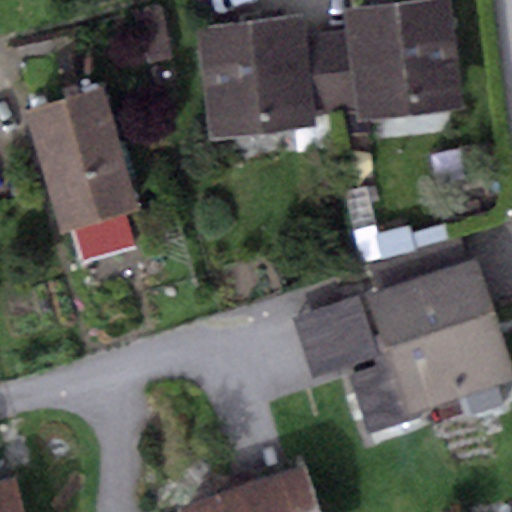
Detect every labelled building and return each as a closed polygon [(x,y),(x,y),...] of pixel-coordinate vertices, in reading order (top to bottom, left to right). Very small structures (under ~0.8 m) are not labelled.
[(451,0),(424,0),(344,9),(346,32),(354,109),(355,119),(463,108),(451,0)] [(160,11),(128,19),(140,68),(172,60),(160,11)] [(303,18),(197,30),(208,134),(314,123),(313,114),(305,36),(303,18)] [(346,32),(305,36),(313,114),(354,109),(346,32)] [(102,88),(25,110),(60,233),(73,229),(82,261),(133,246),(124,215),(137,211),(102,88)] [(408,223),(374,234),(382,259),(445,239),(441,226),(412,235),(408,223)] [(370,268),(377,291),(468,261),(461,239),(370,268)] [(377,291),(368,294),(383,340),(392,364),(367,372),(351,378),(369,433),(463,402),(468,418),(503,406),(497,389),(511,384),(511,373),(473,259),(468,261),(377,291)] [(360,295),(292,317),(312,379),(364,363),(367,372),(392,364),(383,340),(375,342),(360,295)] [(318,511),(305,470),(178,511),(318,511)] [(0,511),(25,511),(17,477),(0,480),(0,511)]
